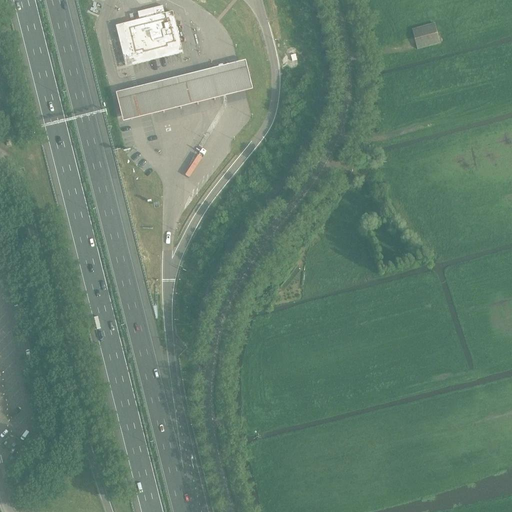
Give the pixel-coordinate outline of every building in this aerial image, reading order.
[(277,0),(290,53),(303,50),(290,0),(277,0)] [(140,21),(122,25),(122,26),(131,60),(181,48),(173,13),(165,15),(163,7),(138,13),(140,21)] [(434,24),(412,30),(417,50),(439,44),(434,24)] [(245,61),(116,94),(123,123),(253,91),(245,61)] [(70,291),(77,289),(74,276),(67,278),(70,291)]
